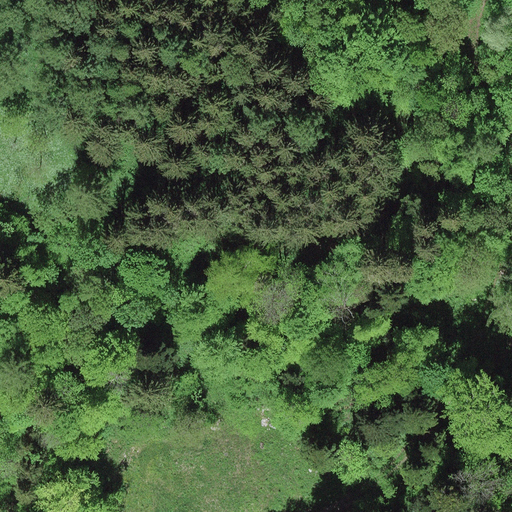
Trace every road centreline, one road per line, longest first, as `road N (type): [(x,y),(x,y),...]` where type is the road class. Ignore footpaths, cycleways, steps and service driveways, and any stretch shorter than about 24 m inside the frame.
road 1 (track): [(332,511),(390,473),(470,367),(511,251)]
road 2 (track): [(511,167),(500,102),(456,16)]
